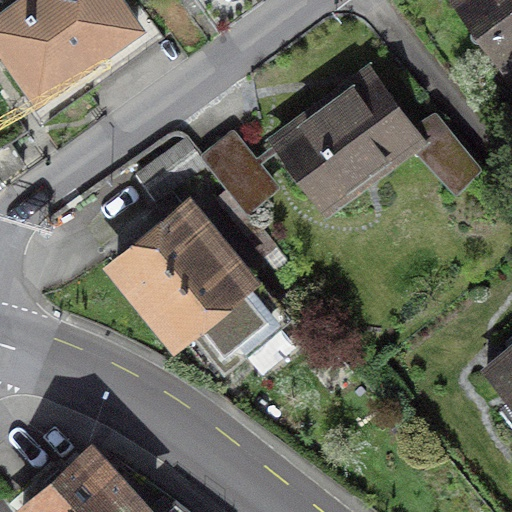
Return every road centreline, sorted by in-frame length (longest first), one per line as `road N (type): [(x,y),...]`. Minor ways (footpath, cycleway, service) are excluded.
road 1 (residential): [(0,233),(311,0)]
road 2 (tertiary): [(0,343),(152,408),(289,511)]
